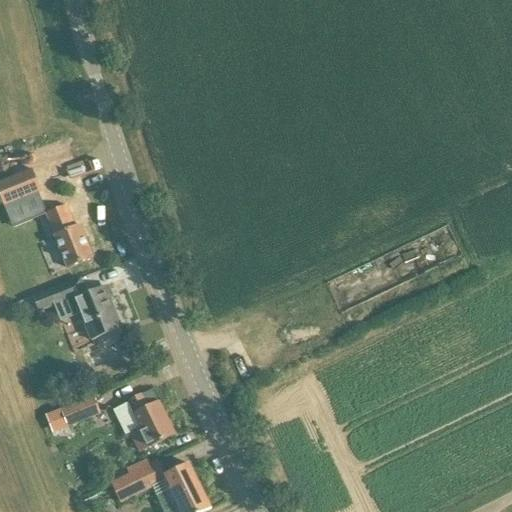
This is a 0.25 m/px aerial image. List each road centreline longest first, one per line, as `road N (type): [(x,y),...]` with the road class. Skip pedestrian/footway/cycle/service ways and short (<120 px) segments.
road 1 (tertiary): [(260,511),(170,308),(73,0)]
road 2 (track): [(0,387),(46,511)]
